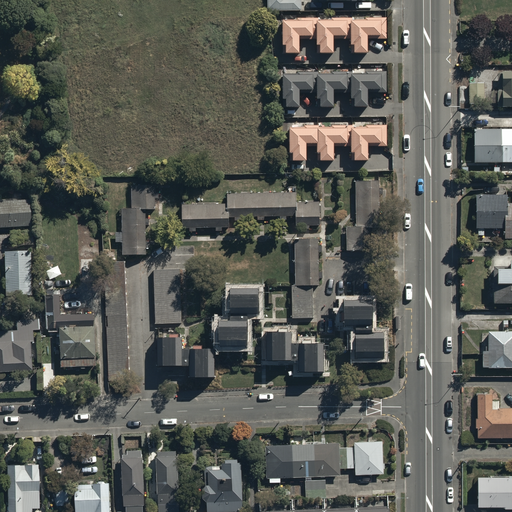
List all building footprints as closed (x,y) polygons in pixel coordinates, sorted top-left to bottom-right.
[(268,0),(269,10),(302,10),(301,0),(268,0)] [(334,37),(351,37),(351,52),(353,52),(353,54),(367,54),(367,36),(379,36),(379,38),(386,38),(386,17),(284,17),(283,17),(283,52),(286,52),(286,53),(299,53),(299,37),(311,37),(311,38),(317,38),(317,52),(319,52),(319,54),(334,54),(334,37)] [(484,103),(497,103),(497,106),(511,105),(511,70),(502,71),(502,91),(483,91),(483,83),(468,83),(469,106),(484,106),(484,103)] [(300,92),(317,92),(317,108),(321,108),(321,109),(334,109),(334,92),(351,92),(352,107),(355,107),(355,108),(368,108),(368,91),(380,91),(380,92),(387,92),(387,72),(284,72),(284,107),(287,107),(287,114),(299,114),(300,92)] [(335,144),(352,144),(351,159),(354,159),(354,161),(368,161),(368,143),(380,143),(380,144),(387,144),(387,124),(290,124),(291,160),(293,160),(293,161),(306,161),(306,144),(318,144),(318,160),(320,160),(321,161),(334,162),(335,144)] [(511,128),(475,129),(475,163),(511,162),(511,128)] [(379,228),(378,180),(355,180),(356,228),(346,228),(347,251),(348,251),(349,254),(369,253),(368,228),(379,228)] [(131,207),(121,207),(122,254),(146,254),(146,248),(149,248),(149,240),(145,240),(145,224),(148,224),(148,218),(145,218),(145,209),(155,209),(155,198),(157,198),(157,192),(155,192),(155,185),(131,185),(131,207)] [(295,193),(229,194),(225,194),(225,203),(181,203),(181,226),(184,226),(185,229),(192,229),(192,232),(197,232),(197,228),(218,228),(218,231),(223,231),(223,228),(231,227),(231,229),(234,229),(234,218),(237,218),(237,221),(243,221),(242,218),(259,217),(259,220),(269,220),(269,217),(282,217),(282,220),(288,220),(288,216),(293,216),(294,228),(297,228),(297,225),(320,224),(320,201),(295,202),(295,193)] [(511,202),(507,202),(506,193),(477,194),(477,228),(507,228),(507,238),(511,237),(511,202)] [(0,199),(0,227),(31,226),(30,198),(0,199)] [(318,288),(317,237),(293,238),(294,284),(291,284),(291,318),(313,317),(312,288),(318,288)] [(194,268),(194,245),(173,246),(173,269),(194,268)] [(30,295),(30,250),(5,250),(5,295),(30,295)] [(511,266),(493,267),(493,304),(511,303),(511,258),(511,266)] [(100,260),(80,260),(81,284),(101,283),(100,260)] [(129,381),(124,262),(104,263),(109,382),(129,381)] [(179,269),(153,270),(155,323),(181,322),(179,269)] [(219,321),(219,346),(248,346),(248,314),(259,314),(259,289),(230,289),(230,321),(219,321)] [(58,292),(43,292),(44,327),(94,326),(94,311),(59,312),(58,292)] [(370,331),(370,302),(342,302),(342,326),(352,326),(352,345),(355,345),(355,356),(383,356),(383,331),(370,331)] [(17,332),(0,333),(0,374),(32,373),(30,344),(33,344),(32,332),(39,331),(38,321),(17,322),(17,332)] [(60,328),(60,366),(96,365),(95,328),(60,328)] [(511,329),(489,330),(489,350),(482,350),(482,367),(511,366),(511,329)] [(322,372),(321,345),(292,345),(292,332),(267,332),(267,360),(278,360),(278,363),(297,363),(297,373),(322,372)] [(213,377),(212,350),(183,350),(183,337),(158,337),(158,365),(169,365),(169,368),(188,368),(188,378),(213,377)] [(52,368),(42,369),(43,386),(53,386),(52,368)] [(493,394),(478,395),(478,438),(511,437),(511,409),(493,410),(493,394)] [(267,446),(268,477),(340,476),(339,468),(356,468),(356,474),(383,473),(383,442),(355,442),(355,448),(339,448),(339,445),(267,446)] [(122,461),(121,461),(123,509),(126,509),(125,511),(142,511),(142,509),(143,509),(141,452),(127,453),(127,455),(122,456),(122,461)] [(178,511),(176,453),(157,454),(157,460),(156,460),(158,506),(149,506),(148,511),(178,511)] [(207,503),(207,511),(226,511),(243,511),(241,463),(237,463),(237,460),(225,460),(225,465),(207,467),(204,471),(205,486),(202,490),(202,499),(207,503)] [(42,465),(6,465),(6,511),(30,511),(30,507),(38,507),(38,489),(42,489),(42,465)] [(511,476),(478,477),(478,508),(511,507),(511,476)] [(325,480),(306,480),(306,497),(325,497),(325,480)] [(111,511),(111,488),(80,489),(80,495),(75,495),(75,511),(111,511)] [(65,489),(55,490),(56,509),(65,509),(65,489)]
